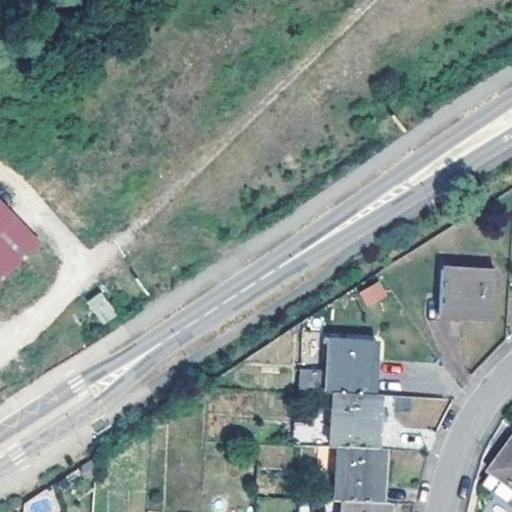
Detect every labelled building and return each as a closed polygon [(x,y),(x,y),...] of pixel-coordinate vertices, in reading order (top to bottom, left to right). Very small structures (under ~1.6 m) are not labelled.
[(0,283),(36,248),(0,210),(0,283)] [(496,274),(441,272),(438,317),(493,321),(496,274)] [(380,280),(358,291),(367,307),(388,296),(380,280)] [(102,325),(117,315),(101,291),(86,301),(102,325)] [(334,395),(374,397),(376,342),(330,340),(328,394),(334,395)] [(299,369),(299,389),(322,389),(321,368),(299,369)] [(334,395),(332,447),(339,449),(378,449),(381,397),(374,397),(334,395)] [(378,449),(339,449),(337,502),(344,504),(382,504),(386,450),(378,449)] [(511,511),(511,451),(483,491),(511,511)]
